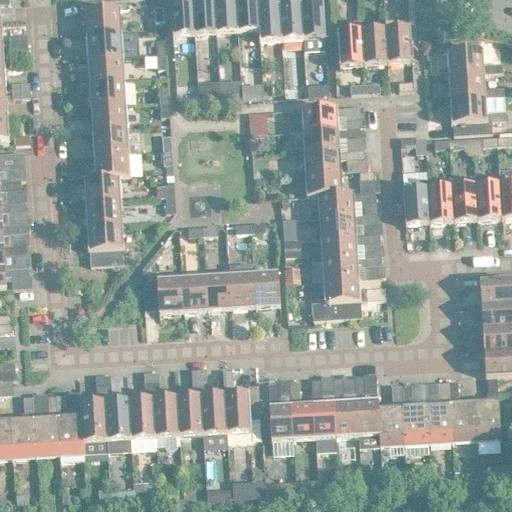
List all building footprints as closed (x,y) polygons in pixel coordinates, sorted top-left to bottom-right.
[(177,0),(179,35),(202,33),(199,0),(177,0)] [(199,0),(202,33),(223,32),(221,0),(199,0)] [(221,0),(223,32),(245,31),(242,0),(221,0)] [(242,0),(245,31),(266,29),(265,5),(265,0),(242,0)] [(288,39),(310,38),(308,2),(295,3),(295,0),(286,0),(287,3),(286,3),(288,39)] [(308,2),(310,38),(310,50),(333,48),(330,1),(317,1),(316,0),(307,0),(308,2)] [(266,41),(288,39),(286,3),(265,5),(266,29),(266,41)] [(160,5),(161,20),(170,19),(169,5),(160,5)] [(91,9),(92,33),(128,31),(127,7),(91,9)] [(0,42),(10,41),(8,16),(0,17),(0,42)] [(370,65),(368,29),(367,18),(360,19),(360,29),(343,30),(346,66),(370,65)] [(417,26),(392,27),(394,63),(419,62),(417,26)] [(392,27),(368,29),(370,65),(394,63),(392,27)] [(92,33),(94,57),(130,55),(128,31),(92,33)] [(25,48),(24,33),(15,34),(16,48),(25,48)] [(34,33),(24,33),(25,48),(35,47),(34,33)] [(162,39),(163,53),(172,53),(171,38),(162,39)] [(0,42),(0,66),(11,65),(10,41),(0,42)] [(453,50),(455,74),(491,72),(495,72),(510,71),(509,62),(490,63),(489,48),(453,50)] [(172,53),(163,53),(164,68),(173,67),(172,53)] [(94,57),(95,81),(131,79),(130,55),(94,57)] [(0,66),(0,90),(12,89),(11,65),(0,66)] [(455,74),(456,98),(492,96),(496,96),(511,95),(511,86),(492,87),(491,72),(455,74)] [(95,81),(97,105),(133,103),(131,79),(95,81)] [(36,80),(27,81),(28,96),(37,95),(36,80)] [(225,80),(216,80),(216,98),(216,100),(226,100),(226,97),(225,80)] [(405,90),(420,89),(419,80),(404,81),(405,90)] [(28,96),(27,81),(18,81),(19,96),(28,96)] [(386,82),(371,83),(372,92),(386,91),(386,82)] [(257,83),(248,84),(248,100),(257,100),(257,83)] [(372,92),(371,83),(357,84),(357,93),(372,92)] [(165,87),(166,101),(175,101),(174,86),(165,87)] [(0,90),(0,114),(14,113),(12,89),(0,90)] [(492,96),(456,98),(458,123),(459,123),(460,134),(499,132),(498,120),(511,119),(511,111),(511,110),(493,111),(492,96)] [(175,101),(166,101),(167,116),(176,115),(175,101)] [(97,105),(98,129),(134,127),(133,103),(97,105)] [(308,108),(309,130),(345,128),(352,128),(352,127),(366,127),(371,126),(370,105),(350,106),(344,107),(344,106),(308,108)] [(14,113),(0,114),(0,138),(15,137),(14,113)] [(272,123),(257,124),(257,132),(273,131),(272,123)] [(98,129),(100,153),(136,151),(134,127),(98,129)] [(309,130),(310,151),(346,149),(346,137),(367,136),(366,127),(352,127),(352,128),(345,128),(309,130)] [(21,134),(22,144),(37,143),(36,134),(21,134)] [(168,135),(169,149),(178,149),(177,134),(168,135)] [(511,134),(503,135),(504,145),(511,144),(511,134)] [(504,145),(503,135),(488,136),(489,146),(504,145)] [(422,146),(422,136),(407,137),(407,146),(422,146)] [(431,136),(422,136),(422,146),(423,152),(433,152),(431,136)] [(470,137),(455,138),(456,147),(470,147),(470,137)] [(456,147),(455,138),(441,139),(441,148),(456,147)] [(310,151),(312,173),(348,171),(347,158),(371,157),(370,148),(355,149),(346,149),(310,151)] [(178,149),(169,149),(170,164),(179,163),(178,149)] [(0,180),(6,180),(5,168),(31,166),(30,150),(0,152),(0,180)] [(100,153),(101,177),(126,176),(137,176),(136,151),(100,153)] [(381,178),(380,169),(365,170),(366,179),(381,178)] [(313,196),(324,195),(324,194),(349,193),(349,192),(348,171),(312,173),(313,196)] [(474,184),(458,185),(460,220),(484,219),(482,184),(481,174),(473,174),(474,184)] [(450,185),(434,186),(436,222),(460,220),(458,185),(457,175),(449,175),(450,185)] [(90,177),(92,202),(127,200),(126,176),(101,177),(90,177)] [(436,222),(434,186),(433,176),(425,176),(426,186),(409,187),(412,223),(436,222)] [(0,180),(0,202),(7,202),(7,189),(28,188),(27,179),(13,180),(6,180),(0,180)] [(171,183),(172,197),(181,197),(180,182),(171,183)] [(506,182),(482,184),(484,219),(508,218),(506,182)] [(324,195),(325,215),(362,213),(361,201),(381,200),(380,191),(365,192),(360,192),(360,191),(349,192),(349,193),(324,194),(324,195)] [(181,197),(172,197),(173,212),(182,211),(181,197)] [(0,223),(9,223),(8,211),(32,209),(31,200),(16,201),(7,202),(0,202),(0,223)] [(92,202),(93,226),(129,223),(127,200),(92,202)] [(325,215),(327,237),(363,235),(368,235),(368,222),(382,221),(381,212),(367,213),(362,214),(362,213),(325,215)] [(271,221),(257,222),(257,231),(272,231),(271,221)] [(0,223),(0,244),(10,244),(9,232),(33,231),(32,222),(18,222),(18,223),(9,223),(0,223)] [(257,231),(257,222),(242,223),(243,232),(257,231)] [(129,223),(93,226),(95,250),(96,250),(97,264),(130,262),(129,248),(130,248),(129,223)] [(224,224),(209,225),(210,234),(224,233),(224,224)] [(210,234),(209,225),(194,226),(195,235),(210,234)] [(327,237),(328,258),(364,256),(363,244),(387,242),(386,233),(372,234),(372,235),(368,235),(363,235),(327,237)] [(307,239),(290,240),(291,255),(308,254),(307,239)] [(0,266),(11,266),(20,266),(20,265),(28,265),(27,253),(34,252),(34,243),(19,244),(10,245),(10,244),(0,244),(0,266)] [(328,258),(329,280),(365,278),(370,278),(370,277),(385,277),(389,276),(388,264),(388,255),(373,256),(364,257),(364,256),(328,258)] [(0,290),(13,289),(12,275),(35,274),(35,264),(28,265),(20,265),(20,266),(11,266),(0,266),(0,290)] [(284,266),(260,267),(262,307),(287,306),(284,266)] [(306,266),(290,267),(292,283),(307,282),(306,266)] [(260,267),(236,268),(238,309),(262,307),(260,267)] [(236,268),(211,270),(214,310),(238,309),(236,268)] [(211,270),(188,272),(190,311),(214,310),(211,270)] [(190,311),(188,272),(162,273),(162,280),(149,280),(151,311),(165,310),(165,313),(190,311)] [(365,278),(329,280),(331,301),(318,302),(319,319),(368,316),(366,287),(386,286),(385,277),(370,277),(370,278),(365,278)] [(511,277),(486,279),(488,304),(511,302),(511,277)] [(386,286),(366,287),(367,299),(393,298),(392,285),(386,286)] [(511,302),(488,304),(489,328),(511,326),(511,302)] [(0,322),(18,321),(17,312),(0,313),(0,322)] [(0,322),(0,331),(19,331),(18,321),(0,322)] [(511,326),(489,328),(491,352),(511,350),(511,326)] [(492,376),(494,376),(503,375),(503,376),(511,375),(511,350),(491,352),(492,376)] [(0,370),(21,369),(20,360),(0,361),(0,370)] [(198,368),(198,378),(213,377),(213,367),(198,368)] [(231,393),(233,432),(258,431),(257,416),(267,416),(265,384),(255,384),(255,391),(240,392),(238,368),(229,369),(230,384),(231,384),(231,393)] [(0,395),(1,395),(0,380),(22,379),(21,369),(0,370),(0,395)] [(150,371),(151,380),(165,380),(165,370),(150,371)] [(102,374),(103,383),(117,382),(117,373),(102,374)] [(364,435),(385,434),(386,434),(384,406),(385,406),(384,398),(371,399),(370,375),(361,375),(362,390),(363,399),(362,399),(364,435)] [(495,400),(480,400),(483,440),(507,438),(505,399),(504,399),(503,390),(504,390),(503,376),(503,375),(494,376),(495,400)] [(343,436),(364,435),(362,399),(350,400),(348,376),(339,377),(340,392),(341,392),(341,400),(343,436)] [(213,377),(198,378),(199,387),(214,386),(213,377)] [(321,438),(343,436),(341,400),(328,401),(327,377),(318,378),(319,393),(320,402),(319,402),(321,438)] [(300,439),(321,438),(319,402),(307,402),(306,379),(296,379),(297,394),(298,394),(298,403),(300,439)] [(159,389),(159,397),(161,437),(185,435),(183,395),(182,393),(180,394),(177,392),(174,392),(171,394),(169,397),(168,389),(166,389),(165,380),(151,380),(151,390),(159,389)] [(464,380),(455,381),(459,441),(483,440),(480,400),(465,401),(464,380)] [(447,402),(432,403),(435,443),(459,441),(455,381),(446,381),(447,402)] [(87,401),(87,413),(88,413),(89,441),(90,441),(113,439),(111,400),(110,392),(118,392),(117,382),(103,383),(103,393),(102,393),(100,394),(99,394),(98,395),(97,397),(97,398),(96,399),(96,401),(87,401)] [(278,440),(300,439),(298,403),(285,404),(284,383),(275,383),(276,398),(276,404),(278,440)] [(416,383),(407,384),(411,444),(435,443),(432,403),(418,404),(416,383)] [(386,434),(385,434),(386,446),(411,444),(407,384),(398,384),(399,405),(385,406),(384,406),(386,434)] [(55,415),(40,416),(42,456),(66,454),(63,393),(53,394),(55,415)] [(72,393),(63,393),(66,454),(91,453),(90,441),(89,441),(88,413),(87,413),(73,414),(72,393)] [(207,394),(209,434),(233,432),(231,393),(207,394)] [(183,395),(185,435),(209,434),(207,394),(183,395)] [(31,417),(16,418),(18,457),(42,456),(40,416),(39,410),(40,410),(39,395),(30,396),(31,417)] [(135,398),(137,438),(161,437),(159,397),(135,398)] [(111,400),(113,439),(137,438),(135,398),(111,400)] [(0,458),(18,457),(16,418),(1,419),(0,403),(0,458)] [(387,476),(367,476),(367,489),(388,489),(387,476)] [(269,480),(254,481),(255,497),(270,496),(269,480)] [(236,487),(222,488),(223,500),(237,500),(236,487)] [(79,492),(69,493),(70,504),(79,504),(79,492)]
